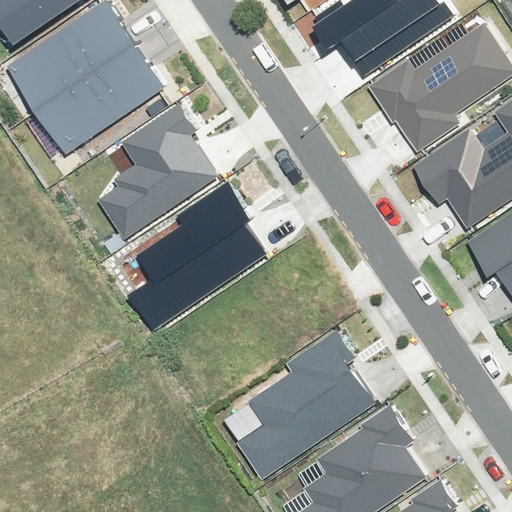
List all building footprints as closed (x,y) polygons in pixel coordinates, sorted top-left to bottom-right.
[(0,0),(0,31),(16,21),(25,35),(78,0),(0,0)] [(121,0),(101,0),(13,59),(43,103),(145,35),(121,0)] [(324,0),(314,7),(333,35),(352,22),(372,51),(448,0),(324,0)] [(511,42),(502,27),(422,78),(415,66),(387,84),(430,151),(468,128),(459,115),(511,81),(511,42)] [(145,35),(43,103),(73,147),(174,79),(145,35)] [(123,187),(95,207),(121,242),(222,168),(174,103),(129,135),(145,156),(116,177),(123,187)] [(511,112),(433,167),(469,220),(511,191),(511,112)] [(171,272),(129,299),(156,341),(302,250),(256,176),(193,215),(202,229),(160,255),(171,272)] [(511,221),(486,239),(511,276),(511,221)] [(215,420),(253,476),(376,393),(324,316),(266,355),(280,376),(215,420)] [(315,490),(283,511),(361,511),(424,467),(402,436),(412,429),(391,400),(365,419),(372,428),(305,476),(315,490)] [(454,511),(450,505),(460,498),(439,470),(413,488),(420,498),(400,511),(454,511)]
